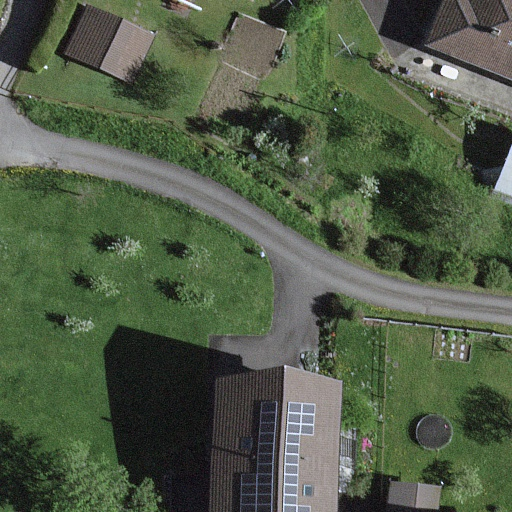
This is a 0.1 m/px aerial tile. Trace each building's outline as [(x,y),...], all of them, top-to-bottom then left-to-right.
[(511,0),(448,0),(432,41),(511,73),(511,0)] [(144,44),(84,15),(61,61),(121,90),(144,44)] [(496,190),(511,193),(511,122),(511,123),(496,190)] [(337,388),(210,385),(206,511),(372,511),(373,501),(334,500),(337,388)] [(387,511),(437,511),(439,478),(390,475),(387,511)]
